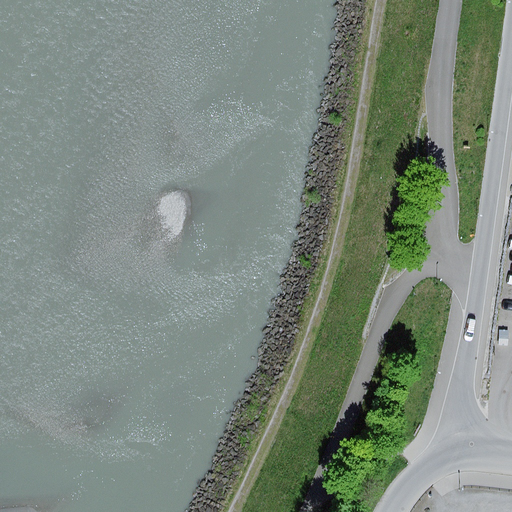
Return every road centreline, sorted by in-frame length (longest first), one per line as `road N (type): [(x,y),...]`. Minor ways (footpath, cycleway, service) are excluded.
road 1 (track): [(384,0),(343,234),(278,428),(234,511)]
road 2 (unclassified): [(466,443),(467,349),(511,40)]
road 3 (track): [(434,247),(447,163),(438,80),(450,0)]
